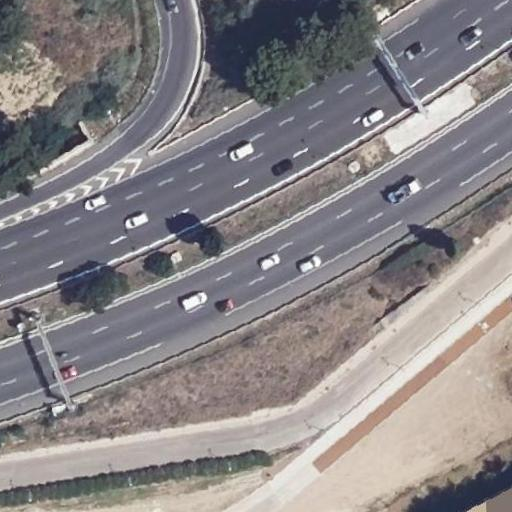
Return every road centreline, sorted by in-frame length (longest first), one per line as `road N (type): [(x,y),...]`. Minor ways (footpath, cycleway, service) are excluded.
road 1 (motorway): [(0,372),(180,305),(339,224),(511,119)]
road 2 (motorway): [(503,0),(304,130),(163,205),(0,266)]
road 3 (motorway): [(179,0),(187,20),(178,66),(151,124),(104,163),(0,212)]
